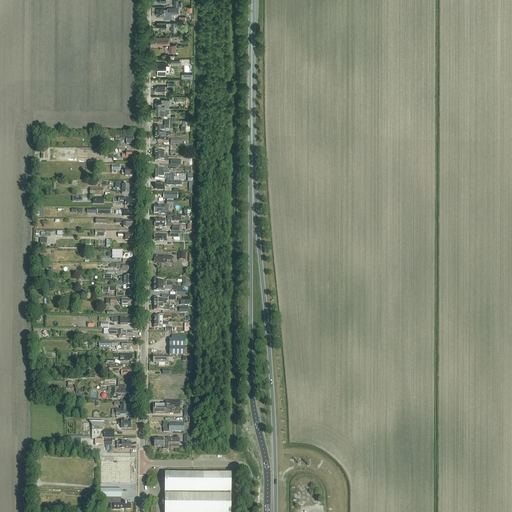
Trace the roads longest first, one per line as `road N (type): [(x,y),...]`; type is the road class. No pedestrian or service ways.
road 1 (residential): [(142,463),(147,0)]
road 2 (trunk): [(252,172),(251,396),(267,511)]
road 3 (trunk): [(275,511),(252,172)]
road 4 (trunk): [(252,172),(253,0)]
road 5 (unclassified): [(142,463),(237,463),(248,470),(249,511)]
